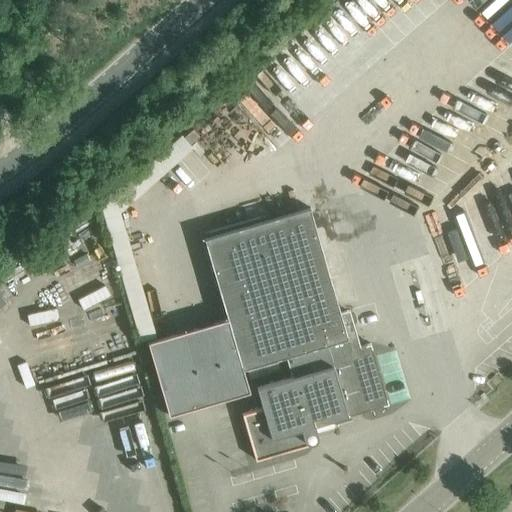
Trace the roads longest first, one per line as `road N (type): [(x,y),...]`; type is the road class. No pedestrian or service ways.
road 1 (tertiary): [(204,0),(0,169)]
road 2 (unclassified): [(419,511),(511,431)]
